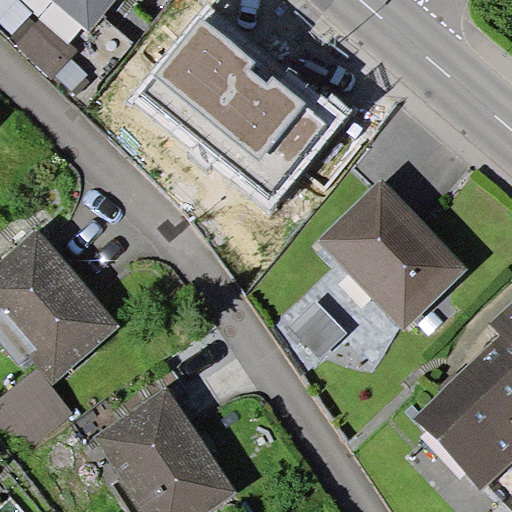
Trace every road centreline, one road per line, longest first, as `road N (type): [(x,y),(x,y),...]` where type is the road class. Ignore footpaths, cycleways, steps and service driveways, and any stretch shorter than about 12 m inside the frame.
road 1 (residential): [(0,75),(153,226),(318,443),(359,511)]
road 2 (primary): [(355,0),(511,138)]
